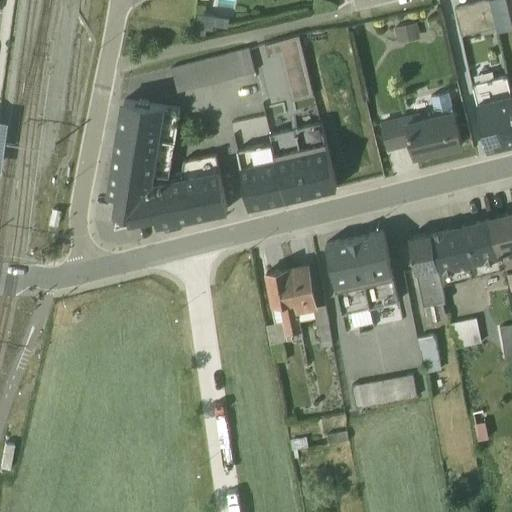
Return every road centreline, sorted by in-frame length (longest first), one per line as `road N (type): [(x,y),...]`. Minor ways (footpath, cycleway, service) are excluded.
road 1 (residential): [(511,173),(192,247)]
road 2 (unclassified): [(87,272),(80,200),(118,0)]
road 3 (residential): [(192,247),(225,511)]
